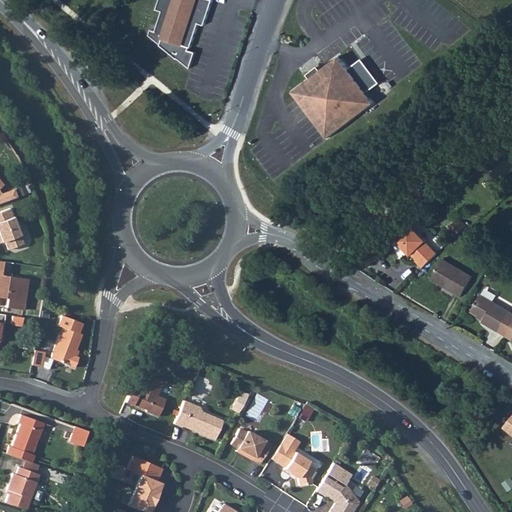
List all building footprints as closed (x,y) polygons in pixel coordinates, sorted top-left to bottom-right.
[(161,0),(158,9),(164,11),(158,32),(152,29),(150,35),(192,68),(198,52),(191,50),(200,23),(206,25),(214,0),(161,0)] [(316,78),(298,92),(334,137),(379,101),(371,91),(384,81),(365,58),(353,68),(344,56),(326,70),(325,69),(315,77),(316,78)] [(3,241),(6,250),(22,244),(9,208),(0,211),(0,241),(0,242),(3,241)] [(418,258),(417,260),(423,266),(437,254),(426,241),(427,240),(413,226),(397,241),(409,254),(412,251),(418,258)] [(372,239),(357,251),(368,265),(383,253),(372,239)] [(461,294),(472,274),(444,258),(433,277),(461,294)] [(0,273),(2,261),(0,260),(0,297),(5,298),(4,307),(21,310),(26,279),(0,274),(0,273)] [(506,335),(511,324),(511,311),(482,294),(472,311),(485,318),(483,322),(506,335)] [(22,317),(11,316),(10,324),(21,326),(22,317)] [(81,324),(60,316),(56,326),(61,328),(49,359),(73,368),(77,358),(72,356),(80,335),(77,334),(81,324)] [(33,365),(44,367),(46,352),(35,350),(33,365)] [(164,400),(156,396),(162,382),(145,374),(132,404),(144,409),(145,411),(157,416),(164,400)] [(232,410),(241,414),(250,394),(242,390),(232,410)] [(182,401),(173,424),(181,427),(181,426),(213,440),(221,422),(201,413),(199,409),(182,401)] [(297,401),(291,414),(307,421),(313,409),(297,401)] [(7,452),(33,462),(35,455),(33,454),(45,423),(22,414),(19,422),(21,422),(12,446),(10,445),(7,452)] [(511,414),(502,427),(511,435),(511,414)] [(89,431),(76,426),(70,442),(83,446),(89,431)] [(247,459),(264,469),(275,451),(268,447),(268,445),(252,436),(251,437),(244,434),(235,449),(249,456),(247,459)] [(314,465),(292,452),(282,467),(289,472),(289,474),(297,479),(298,478),(302,481),(304,490),(317,487),(315,481),(320,473),(312,468),(314,465)] [(26,510),(39,475),(18,467),(15,475),(12,474),(6,490),(9,491),(5,503),(26,510)] [(351,489),(357,479),(339,468),(333,477),(322,495),(331,501),(332,500),(338,503),(341,507),(338,511),(360,511),(364,506),(351,489)] [(132,488),(154,498),(157,491),(155,490),(158,482),(138,473),(132,488)] [(149,504),(151,505),(154,498),(132,488),(125,503),(145,511),(149,504)]
